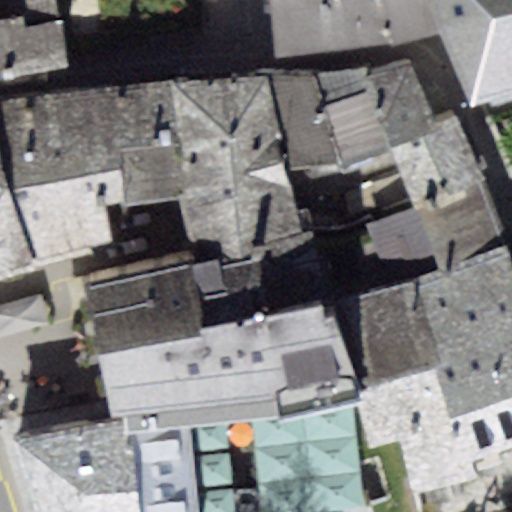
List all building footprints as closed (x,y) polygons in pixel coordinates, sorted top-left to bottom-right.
[(0,0),(0,82),(69,73),(58,0),(0,0)] [(271,0),(276,56),(389,48),(383,0),(271,0)] [(383,0),(389,48),(437,36),(433,0),(383,0)] [(511,0),(433,0),(437,36),(472,104),(511,92),(511,0)] [(390,152),(416,207),(483,177),(455,117),(439,126),(409,58),(370,69),(373,76),(363,80),(390,152)] [(355,68),(315,72),(338,166),(390,152),(363,80),(373,76),(370,69),(368,64),(355,68)] [(272,76),(290,169),(338,166),(315,72),(272,76)] [(272,76),(170,83),(187,202),(194,250),(196,263),(304,240),(290,169),(272,76)] [(169,78),(107,85),(126,202),(126,210),(187,202),(170,83),(169,78)] [(107,85),(0,98),(0,142),(36,273),(117,251),(108,205),(126,202),(107,85)] [(0,142),(0,282),(36,273),(0,142)] [(368,223),(390,284),(507,248),(483,177),(416,207),(368,223)] [(82,274),(99,356),(111,417),(209,407),(275,401),(282,422),(357,405),(361,404),(330,303),(314,238),(304,240),(196,263),(194,250),(82,274)] [(390,284),(330,303),(361,404),(357,405),(375,448),(399,441),(411,480),(511,448),(511,265),(507,248),(390,284)] [(14,441),(36,511),(222,511),(209,407),(111,417),(14,441)]
